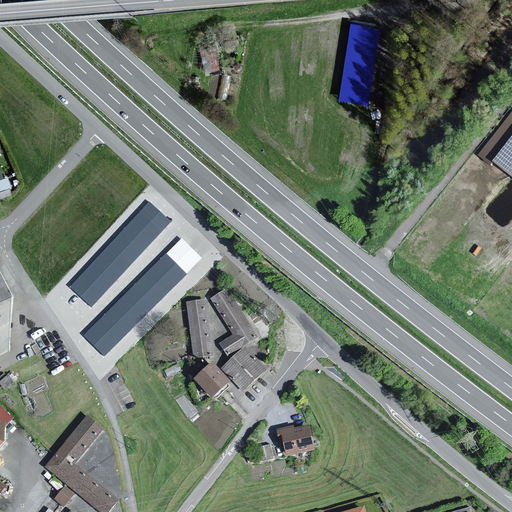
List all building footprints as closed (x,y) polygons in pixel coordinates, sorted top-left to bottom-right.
[(378,29),(350,25),(338,100),(366,104),(378,29)] [(511,138),(491,165),(511,182),(511,138)] [(169,221),(149,203),(73,287),(92,305),(169,221)] [(199,258),(181,240),(86,336),(104,354),(199,258)] [(0,357),(11,352),(19,298),(0,261),(0,357)] [(221,348),(229,358),(247,348),(260,358),(258,338),(229,291),(212,302),(234,339),(221,348)] [(189,305),(195,359),(213,357),(206,303),(189,305)] [(271,372),(247,348),(224,369),(237,384),(246,394),(271,372)] [(237,384),(224,369),(219,365),(200,380),(220,402),(237,384)] [(48,469),(101,511),(112,511),(121,501),(78,466),(107,430),(90,416),(48,469)] [(290,430),(271,434),(274,442),(280,440),(284,458),(313,452),(307,429),(292,433),(290,430)] [(0,511),(0,494),(9,484),(0,475),(0,511)]
